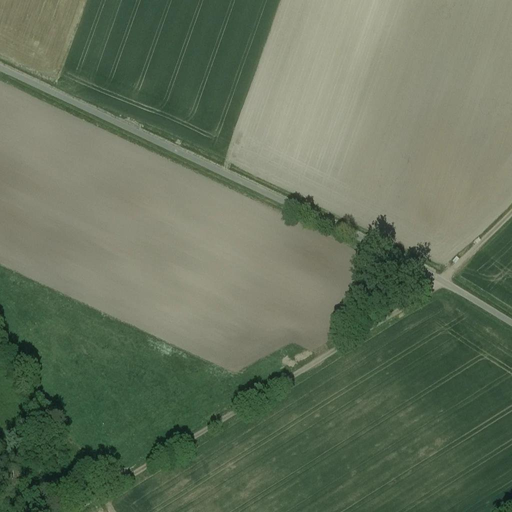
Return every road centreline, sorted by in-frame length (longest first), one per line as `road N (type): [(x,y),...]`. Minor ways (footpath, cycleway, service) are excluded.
road 1 (unclassified): [(0,69),(441,280),(511,324)]
road 2 (track): [(441,280),(73,511)]
